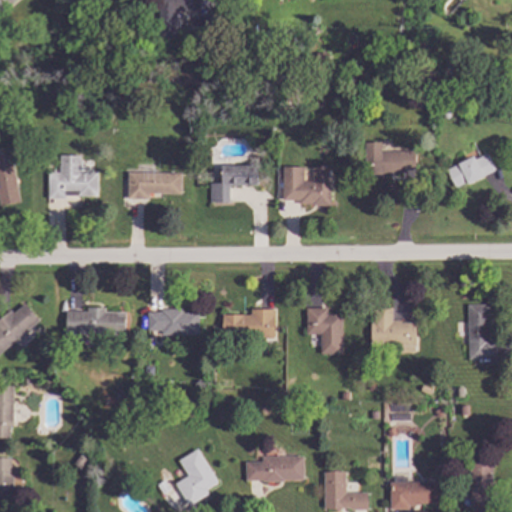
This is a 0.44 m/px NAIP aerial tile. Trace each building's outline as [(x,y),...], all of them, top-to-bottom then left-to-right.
[(16,0),(8,8),(4,3),(0,7),(0,0),(16,0)] [(200,0),(200,10),(175,11),(175,36),(160,36),(159,6),(162,6),(161,0),(200,0)] [(259,37),(251,43),(248,40),(256,33),(259,37)] [(364,141),(364,178),(383,178),(383,174),(402,174),(402,167),(414,167),(414,152),(381,152),(381,141),(364,141)] [(487,153),(495,171),(455,189),(445,168),(474,155),(476,158),(487,153)] [(80,155),(80,172),(100,172),(100,197),(78,197),(78,191),(65,191),(65,198),(48,198),(49,173),(61,173),(61,155),(80,155)] [(0,161),(12,159),(21,202),(0,206),(0,161)] [(282,166),(282,200),(298,200),(299,204),(310,204),(310,205),(331,205),(331,165),(311,165),(311,180),(305,180),(305,166),(282,166)] [(221,166),(221,183),(209,183),(209,203),(230,203),(230,186),(256,186),(256,166),(221,166)] [(181,173),(181,194),(150,194),(150,199),(128,198),(128,172),(181,173)] [(23,303),(39,321),(0,355),(0,318),(10,310),(13,313),(23,303)] [(466,304),(466,361),(504,361),(504,342),(489,342),(488,304),(466,304)] [(125,312),(125,334),(64,334),(64,311),(86,311),(86,307),(105,307),(105,312),(125,312)] [(250,308),(274,309),(273,340),(250,340),(250,333),(225,333),(225,313),(250,314),(250,308)] [(305,308),(327,308),(327,314),(342,314),(342,355),(320,355),(320,336),(305,336),(305,308)] [(371,308),(391,308),(391,320),(401,320),(401,322),(417,322),(417,352),(370,351),(371,308)] [(147,313),(147,330),(162,330),(162,335),(199,334),(198,312),(184,312),(183,309),(161,309),(161,312),(147,313)] [(0,386),(12,386),(11,438),(0,438),(0,386)] [(197,450),(218,482),(206,490),(209,494),(182,511),(168,489),(189,475),(179,461),(197,450)] [(244,462),(244,480),(303,480),(303,456),(262,456),(262,461),(244,462)] [(0,457),(10,459),(6,511),(0,510),(0,457)] [(471,462),(491,462),(491,510),(471,510),(471,462)] [(323,472),(345,472),(345,493),(367,493),(367,511),(323,511),(323,472)] [(389,482),(438,482),(439,503),(406,504),(407,510),(389,510),(389,482)]
